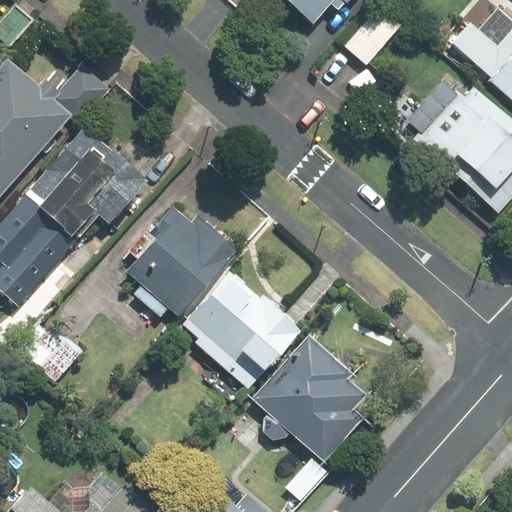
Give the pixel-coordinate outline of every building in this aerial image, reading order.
[(272,0),(304,28),(323,5),(334,14),(345,0),(272,0)] [(397,26),(374,7),(340,48),(363,68),(397,26)] [(28,25),(11,10),(0,22),(0,44),(6,50),(28,25)] [(463,24),(445,44),(485,79),(481,84),(511,112),(511,22),(499,11),(477,36),(463,24)] [(30,91),(0,65),(0,193),(66,118),(76,127),(105,93),(76,68),(52,96),(37,83),(30,91)] [(437,86),(398,129),(492,216),(511,194),(511,131),(464,86),(451,99),(437,86)] [(139,183),(76,130),(0,220),(0,264),(9,272),(38,237),(61,256),(92,218),(102,227),(139,183)] [(144,235),(150,240),(119,277),(135,290),(129,297),(157,320),(163,313),(173,322),(231,252),(192,220),(185,228),(164,210),(144,235)] [(52,297),(18,269),(0,290),(0,317),(21,335),(52,297)] [(292,335),(222,274),(175,328),(192,342),(190,345),(244,391),(292,335)] [(80,352),(49,326),(19,360),(50,387),(80,352)] [(291,442),(317,465),(354,422),(346,415),(359,400),(336,380),(343,373),(302,337),(245,401),(260,414),(259,415),(259,417),(258,419),(258,421),(257,423),(257,425),(257,427),(258,429),(258,431),(259,433),(260,435),(261,437),(262,439),(264,440),(265,441),(267,443),(269,444),(271,444),(273,445),(275,445),(277,446),(279,446),(281,446),(283,445),(285,445),(287,444),(289,443),(291,442)] [(104,366),(92,355),(64,386),(75,396),(104,366)] [(324,475),(308,461),(282,489),(298,504),(324,475)] [(53,511),(26,488),(6,511),(143,511),(118,489),(97,511),(87,511),(84,509),(81,511),(53,511)] [(223,502),(213,511),(262,511),(244,496),(232,510),(223,502)]
